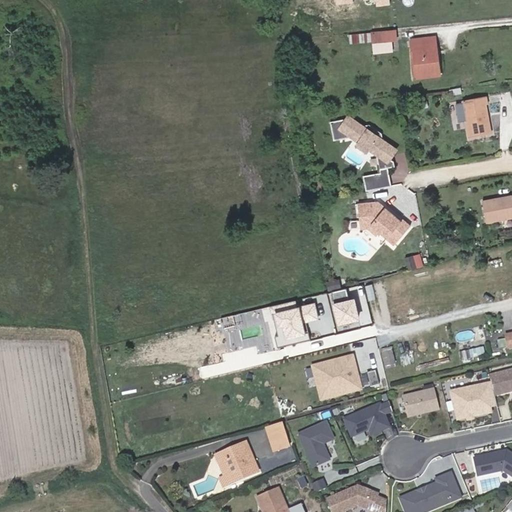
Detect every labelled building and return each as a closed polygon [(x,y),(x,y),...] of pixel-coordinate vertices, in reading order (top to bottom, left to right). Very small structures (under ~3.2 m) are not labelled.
[(395,26),(379,27),(379,30),(380,39),(396,37),(395,26)] [(433,33),(411,36),(412,39),(415,74),(437,72),(433,33)] [(457,91),(464,130),(486,126),(482,96),(484,96),(483,86),(457,91)] [(372,146),(375,162),(383,161),(391,160),(388,139),(379,133),(379,126),(367,117),(359,118),(348,110),(328,112),(330,132),(349,129),(356,135),(357,138),(361,141),(365,141),(372,146)] [(371,166),(373,182),(386,180),(383,161),(375,162),(375,166),(371,166)] [(373,182),(371,166),(358,168),(360,184),(373,182)] [(477,193),(480,214),(511,209),(511,206),(510,192),(494,194),(493,190),(477,193)] [(352,199),(355,215),(358,215),(363,215),(372,223),(374,225),(381,231),(383,229),(385,231),(383,233),(389,239),(405,219),(398,213),(396,215),(380,201),(378,203),(373,199),(374,197),(374,196),(352,199)] [(371,229),(374,225),(372,223),(363,215),(358,215),(355,215),(356,223),(363,223),(371,229)] [(406,256),(410,268),(425,264),(421,252),(406,256)] [(332,291),(335,300),(350,296),(348,287),(332,291)] [(356,297),(333,301),(336,323),(359,320),(356,297)] [(277,346),(311,338),(307,321),(320,318),(316,301),(297,305),(296,300),(271,305),(278,334),(274,334),(277,346)] [(511,332),(503,334),(506,345),(511,344),(511,332)] [(493,347),(506,345),(503,334),(492,336),(493,347)] [(366,367),(370,386),(388,382),(378,337),(353,343),(356,355),(373,351),(376,364),(366,367)] [(311,363),(319,400),(364,390),(355,353),(311,363)] [(511,364),(490,370),(491,373),(495,390),(511,386),(511,364)] [(495,390),(491,373),(451,382),(459,416),(491,408),(490,401),(488,394),(495,392),(495,390)] [(403,390),(408,411),(440,403),(435,383),(403,390)] [(497,399),(495,392),(488,394),(490,401),(497,399)] [(379,397),(344,412),(351,429),(368,422),(371,427),(389,420),(383,407),(392,404),(389,396),(380,399),(379,397)] [(327,415),(299,426),(312,460),(330,453),(323,437),(334,432),(327,415)] [(281,416),(265,419),(271,442),(286,439),(281,416)] [(223,469),(227,477),(257,464),(244,434),(229,441),(232,448),(221,453),(227,467),(223,469)] [(214,447),(223,469),(227,467),(221,453),(232,448),(229,441),(214,447)] [(496,448),(473,452),(477,470),(502,465),(511,472),(511,471),(511,449),(506,446),(502,447),(502,449),(497,450),(496,448)] [(400,493),(407,511),(412,511),(451,496),(447,487),(457,483),(451,468),(436,474),(437,478),(424,483),(425,485),(419,487),(418,485),(400,493)] [(323,472),(311,477),(315,486),(327,481),(323,472)] [(325,493),(332,510),(357,499),(385,510),(386,494),(377,491),(379,488),(369,484),(368,486),(364,484),(365,483),(357,479),(325,493)] [(258,489),(266,507),(269,506),(271,511),(292,511),(277,480),(258,489)] [(460,492),(457,483),(447,487),(451,496),(460,492)]
